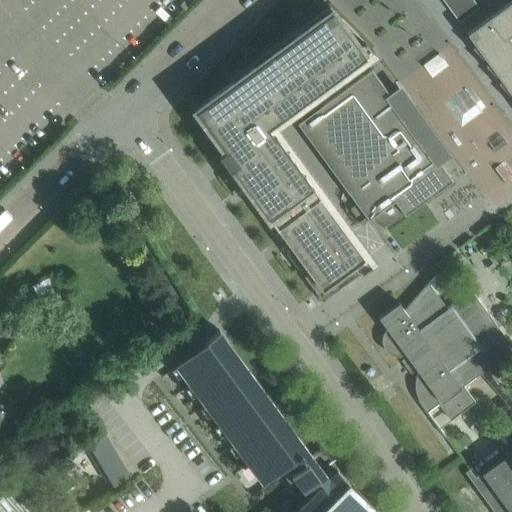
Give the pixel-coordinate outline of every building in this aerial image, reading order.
[(511,0),(467,33),(511,93),(511,0)] [(274,134),(268,126),(372,50),(373,49),(330,6),(230,78),(233,82),(196,109),(225,149),(218,153),(220,156),(227,150),(235,162),(226,169),(322,301),(372,265),(277,135),(275,133),(274,134)] [(399,103),(406,98),(398,87),(389,93),(371,69),(297,123),(345,187),(349,193),(357,204),(350,209),(361,224),(377,213),(394,201),(405,215),(453,180),(452,180),(442,165),(397,104),(399,103)] [(132,215),(119,223),(131,243),(144,235),(132,215)] [(437,275),(436,275),(405,310),(399,302),(379,316),(388,329),(384,334),(382,340),(383,346),(387,352),(393,355),(399,356),(406,353),(407,355),(401,360),(411,372),(411,373),(417,368),(419,371),(416,377),(415,385),(416,392),(418,399),(422,406),(444,436),(445,435),(427,411),(438,403),(451,420),(475,401),(463,385),(489,366),(497,377),(511,366),(511,345),(497,325),(499,323),(490,315),(472,290),(447,308),(430,284),(437,275)] [(55,285),(37,294),(47,312),(64,303),(55,285)] [(371,511),(375,509),(349,483),(350,482),(339,471),(331,463),(335,459),(335,458),(330,461),(322,450),(316,454),(313,457),(312,457),(307,461),(302,455),(303,455),(215,335),(220,332),(221,331),(219,330),(205,340),(206,342),(176,363),(263,481),(274,473),(281,468),(286,464),(293,473),(292,474),(299,483),(294,486),(294,487),(299,483),(304,490),(319,479),(320,479),(316,473),(321,470),(328,480),(331,478),(335,481),(303,511),(371,511)] [(106,434),(89,444),(113,485),(130,475),(106,434)] [(511,511),(511,443),(503,450),(505,454),(498,459),(474,477),(499,511),(511,511)] [(0,511),(3,511),(38,493),(28,475),(0,490),(0,511)]
